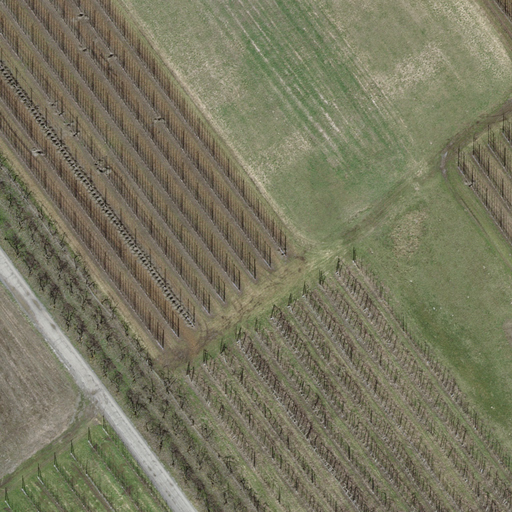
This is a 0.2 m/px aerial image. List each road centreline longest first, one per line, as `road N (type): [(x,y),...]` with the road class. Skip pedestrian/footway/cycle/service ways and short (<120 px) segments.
road 1 (track): [(190,511),(0,255)]
road 2 (track): [(511,100),(452,144),(450,158),(511,252)]
